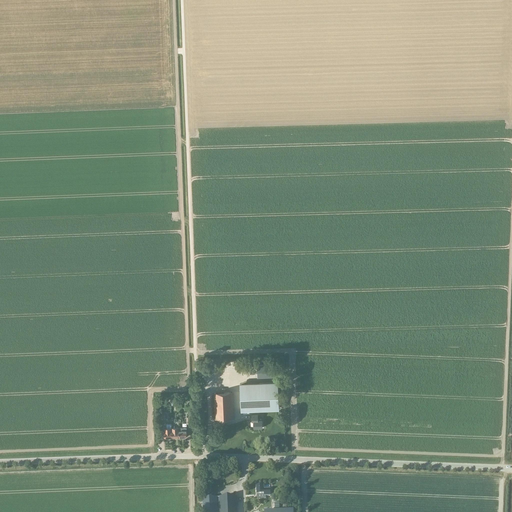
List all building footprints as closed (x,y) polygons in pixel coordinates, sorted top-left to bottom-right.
[(257,377),(277,376),(277,364),(257,365),(257,377)] [(278,382),(240,384),(241,410),(279,408),(278,382)] [(215,419),(233,418),(232,392),(214,393),(215,419)] [(262,420),(258,420),(257,414),(251,415),(252,420),(253,420),(253,427),(262,427),(262,420)] [(171,437),(171,428),(171,424),(163,424),(164,437),(171,437)] [(187,436),(186,430),(186,427),(178,428),(179,437),(187,436)] [(264,486),(256,486),(257,495),(266,495),(266,496),(271,496),(270,490),(264,490),(264,486)] [(203,498),(203,511),(217,511),(217,503),(219,503),(219,511),(237,511),(237,496),(220,497),(203,498)]
